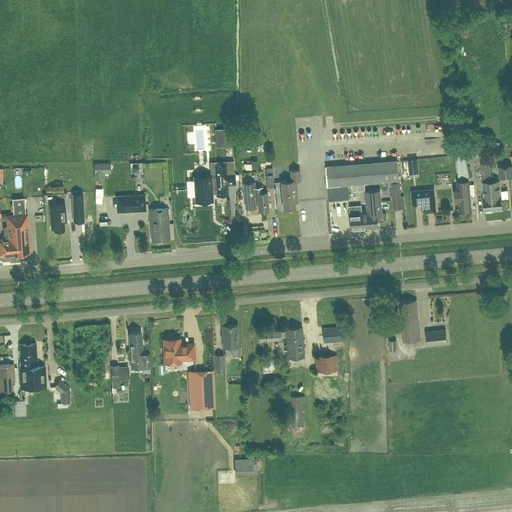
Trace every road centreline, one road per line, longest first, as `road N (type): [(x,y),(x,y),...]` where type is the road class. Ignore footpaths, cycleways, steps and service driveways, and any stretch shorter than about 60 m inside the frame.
road 1 (secondary): [(0,299),(511,253)]
road 2 (unclassified): [(0,322),(511,276)]
road 3 (residential): [(0,273),(511,228)]
